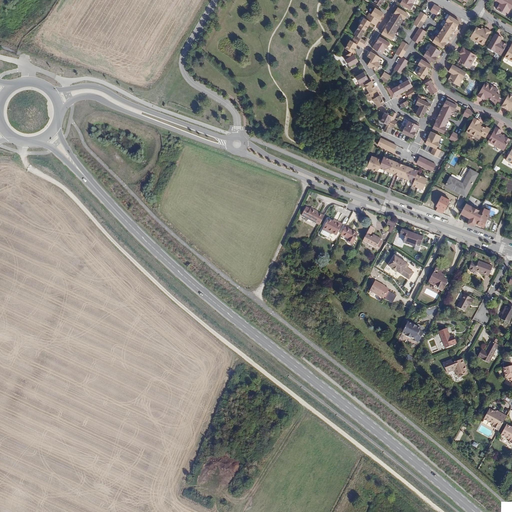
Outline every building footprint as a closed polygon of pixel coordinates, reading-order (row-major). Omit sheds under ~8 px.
[(414,5),(406,0),(404,0),(403,2),(402,4),(412,10),(415,5),(414,5)] [(511,8),(511,0),(499,0),(498,1),(503,4),(502,5),(501,4),(498,10),(508,16),(511,8)] [(382,18),(385,14),(376,8),(373,15),(371,14),(369,17),(379,23),(382,18)] [(398,10),(396,13),(405,19),(406,20),(409,15),(399,8),(398,10)] [(401,25),(405,19),(396,13),(394,17),(392,20),(400,24),(401,25)] [(454,16),(452,14),(447,21),(448,22),(457,28),(461,23),(461,22),(460,22),(460,21),(460,20),(459,20),(459,19),(454,16)] [(377,26),(379,23),(369,17),(367,20),(365,19),(360,27),(367,31),(372,23),(377,26)] [(400,24),(392,20),(390,23),(397,28),(400,24)] [(457,28),(448,22),(444,28),(446,29),(453,34),(457,28)] [(395,35),(399,29),(397,28),(390,23),(388,26),(386,29),(395,35)] [(362,39),(367,31),(360,27),(355,35),(357,36),(355,39),(365,45),(367,42),(362,39)] [(484,45),(492,32),(486,28),(485,31),(482,29),(482,30),(478,27),(471,38),(484,45)] [(393,41),(396,36),(395,35),(386,29),(384,32),(383,34),(393,41)] [(453,34),(446,29),(444,33),(451,37),(453,34)] [(444,33),(442,31),(438,38),(447,44),(451,37),(444,33)] [(503,38),(496,34),(489,48),(502,55),(508,45),(503,42),(502,43),(501,42),(503,38)] [(444,49),(447,44),(438,38),(437,37),(434,42),(444,49)] [(380,40),(378,43),(387,48),(388,49),(391,44),(381,38),(380,40)] [(363,48),(365,45),(355,39),(354,42),(352,41),(347,49),(350,51),(351,54),(356,51),(355,50),(358,45),(363,48)] [(387,48),(378,43),(376,45),(374,49),(383,54),(387,48)] [(438,58),(442,52),(433,46),(429,52),(438,58)] [(477,56),(464,48),(461,54),(463,55),(461,58),(462,58),(459,63),(470,69),(477,56)] [(351,67),(359,62),(358,60),(356,56),(358,55),(356,51),(352,54),(345,57),(351,67)] [(435,63),(438,58),(429,52),(428,51),(425,56),(435,63)] [(379,64),(382,59),(372,52),(371,54),(369,57),(372,60),(379,64)] [(402,66),(409,54),(407,53),(403,58),(400,63),(399,64),(402,66)] [(409,62),(413,56),(409,54),(402,66),(405,68),(409,62)] [(379,64),(372,60),(370,64),(369,66),(377,71),(381,64),(379,64)] [(433,66),(422,60),(419,65),(423,67),(429,71),(433,66)] [(402,66),(399,64),(395,70),(396,70),(402,74),(405,69),(405,68),(402,66)] [(459,86),(467,73),(454,65),(450,72),(454,74),(453,76),(452,75),(449,80),(459,86)] [(424,79),(429,71),(423,67),(418,75),(424,79)] [(366,85),(373,81),(371,78),(369,79),(368,77),(365,73),(357,78),(362,87),(366,85)] [(413,87),(410,80),(401,85),(405,92),(409,90),(413,87)] [(369,99),(379,93),(374,85),(373,81),(366,85),(371,93),(367,95),(369,99)] [(437,91),(431,81),(426,84),(432,94),(437,91)] [(486,83),(478,96),(485,100),(486,97),(488,99),(489,98),(497,103),(501,96),(497,94),(499,90),(486,83)] [(405,92),(401,85),(393,90),(391,86),(388,88),(394,98),(400,95),(405,92)] [(382,98),(379,93),(369,99),(371,102),(374,100),(379,108),(386,104),(382,98)] [(511,94),(510,93),(502,107),(508,110),(509,108),(511,109),(511,94)] [(456,103),(448,98),(446,104),(444,106),(454,111),(455,112),(459,105),(456,103)] [(428,110),(431,104),(425,101),(425,102),(419,99),(417,104),(421,106),(428,110)] [(424,118),(428,110),(421,106),(417,115),(424,118)] [(454,111),(444,106),(443,109),(441,113),(449,117),(451,118),(454,111)] [(391,119),(392,116),(390,115),(386,113),(382,122),(388,125),(385,132),(388,133),(391,127),(394,121),(391,119)] [(447,121),(439,117),(437,121),(436,123),(446,128),(449,121),(447,121)] [(486,138),(490,131),(482,126),(480,124),(481,122),(475,118),(467,132),(480,139),(482,136),(486,138)] [(421,125),(411,120),(407,128),(417,133),(418,129),(421,125)] [(446,128),(436,123),(435,126),(434,129),(445,134),(447,128),(446,128)] [(407,128),(406,127),(403,133),(404,133),(414,138),(415,136),(417,133),(407,128)] [(505,151),(511,140),(501,134),(502,131),(497,128),(489,142),(495,146),(501,149),(501,148),(505,151)] [(442,137),(432,132),(430,136),(429,138),(439,143),(442,137)] [(439,143),(429,138),(428,140),(426,144),(429,145),(432,146),(435,148),(437,149),(440,144),(439,143)] [(378,159),(372,157),(368,167),(373,170),(378,159)] [(385,171),(390,160),(384,158),(383,161),(380,168),(385,171)] [(383,161),(378,159),(373,170),(379,172),(380,168),(383,161)] [(395,162),(390,160),(385,171),(391,173),(395,162)] [(400,164),(395,162),(391,173),(396,175),(400,164)] [(408,167),(403,165),(399,176),(404,178),(408,167)] [(414,169),(408,167),(404,178),(409,180),(414,169)] [(419,172),(414,169),(409,180),(415,182),(418,175),(419,172)] [(466,196),(477,174),(471,170),(463,184),(450,178),(446,186),(466,196)] [(423,177),(418,175),(415,182),(413,186),(418,188),(423,177)] [(428,179),(423,177),(418,188),(424,190),(428,179)] [(319,225),(324,216),(310,209),(306,207),(302,216),(306,218),(319,225)] [(482,215),(478,213),(465,207),(461,214),(477,221),(479,222),(482,215)] [(484,227),(490,211),(481,207),(478,213),(482,215),(479,222),(477,221),(476,224),(484,227)] [(337,235),(342,226),(337,223),(336,224),(333,222),(328,219),(323,229),(331,234),(332,232),(337,235)] [(396,223),(390,220),(388,224),(390,226),(387,231),(391,233),(396,223)] [(376,248),(381,239),(373,235),(372,237),(370,236),(374,228),(371,226),(363,241),(376,248)] [(352,245),(358,234),(345,227),(341,235),(349,239),(347,242),(352,245)] [(424,237),(402,229),(400,234),(406,236),(404,241),(405,243),(415,247),(416,245),(420,247),(424,237)] [(407,264),(395,255),(388,265),(392,268),(392,269),(395,271),(397,271),(409,279),(414,272),(407,268),(405,267),(407,264)] [(489,276),(492,266),(479,261),(478,264),(475,263),(473,262),(470,269),(471,269),(471,271),(473,272),(475,271),(489,276)] [(447,282),(448,280),(444,278),(445,276),(441,274),(444,268),(438,265),(429,282),(438,287),(438,288),(443,290),(445,285),(448,284),(447,282)] [(376,293),(381,284),(375,281),(370,291),(384,298),(384,297),(376,293)] [(384,297),(389,289),(382,285),(382,284),(381,284),(376,293),(384,297)] [(396,295),(389,291),(385,299),(392,303),(396,295)] [(470,307),(474,300),(464,294),(457,307),(464,311),(467,305),(470,307)] [(508,323),(511,315),(511,304),(509,303),(507,306),(506,306),(503,312),(504,313),(501,319),(508,323)] [(415,339),(420,330),(421,328),(416,326),(416,327),(412,325),(413,323),(408,321),(403,332),(407,334),(406,335),(411,337),(411,336),(415,339)] [(457,343),(454,336),(450,337),(447,328),(439,331),(446,348),(453,345),(457,343)] [(418,341),(423,332),(420,330),(415,339),(415,340),(418,341)] [(488,363),(498,345),(497,344),(492,341),(486,352),(482,350),(478,357),(482,359),(481,360),(488,363)] [(412,358),(415,353),(410,349),(406,354),(412,358)] [(467,370),(463,359),(452,363),(456,374),(457,374),(459,378),(467,375),(465,371),(467,370)] [(511,366),(503,369),(505,379),(511,383),(511,384),(511,385),(511,366)] [(499,431),(507,417),(498,412),(497,414),(494,412),(489,409),(484,420),(493,425),(491,427),(499,431)] [(511,444),(511,428),(507,425),(504,430),(505,430),(501,436),(509,441),(508,443),(511,444)]
